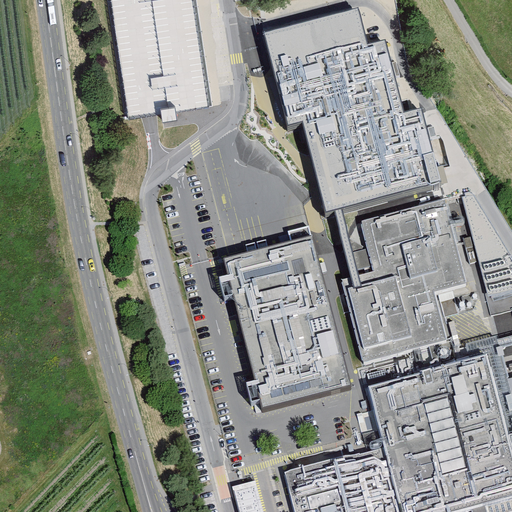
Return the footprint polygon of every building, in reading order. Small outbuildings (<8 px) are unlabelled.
[(373,13),(260,42),(282,144),(299,141),(322,225),(450,192),(437,153),(429,155),(398,41),(379,43),(373,13)] [(209,43),(121,56),(126,87),(214,74),(209,43)] [(379,282),(345,292),(369,378),(453,355),(439,303),(473,294),(450,211),(366,234),(379,282)] [(258,407),(261,415),(354,391),(319,239),(227,261),(231,281),(222,283),(226,303),(235,302),(256,391),(246,392),(250,410),(258,407)] [(511,431),(497,365),(380,390),(406,511),(506,511),(511,511),(511,431)] [(405,511),(392,455),(297,481),(304,511),(405,511)] [(264,511),(257,482),(235,487),(240,511),(264,511)]
